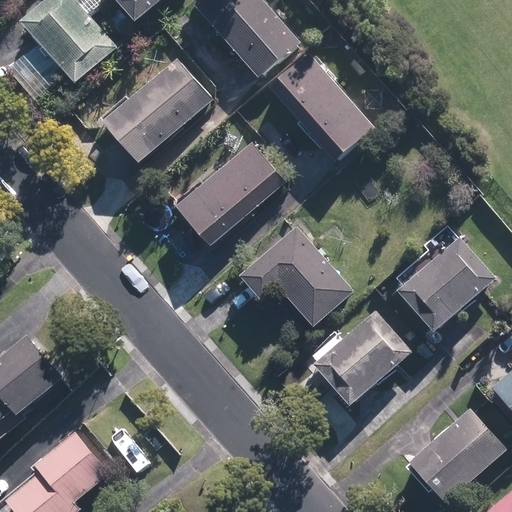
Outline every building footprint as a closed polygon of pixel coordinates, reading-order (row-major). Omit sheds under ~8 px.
[(81,0),(53,0),(29,21),(82,83),(123,47),(81,0)] [(125,0),(145,22),(168,0),(125,0)] [(267,0),(207,0),(202,5),(266,78),(306,43),(267,0)] [(315,54),(277,88),(342,162),(380,128),(315,54)] [(111,122),(147,162),(218,99),(182,58),(111,122)] [(257,142),(185,206),(220,245),(292,181),(257,142)] [(360,291),(303,227),(248,275),(270,301),(285,287),(320,326),(360,291)] [(405,291),(442,331),(501,278),(464,238),(453,248),(444,239),(401,278),(409,287),(405,291)] [(322,364),(358,405),(418,351),(381,311),(322,364)] [(32,335),(0,363),(0,428),(21,409),(26,414),(69,376),(32,335)] [(337,384),(314,359),(288,383),(311,408),(337,384)] [(511,376),(500,387),(511,400),(511,376)] [(417,461),(455,501),(511,448),(475,408),(417,461)] [(14,500),(24,511),(82,511),(86,509),(81,503),(115,472),(78,432),(41,465),(44,467),(39,472),(42,475),(14,500)] [(511,511),(511,495),(492,511),(511,511)]
